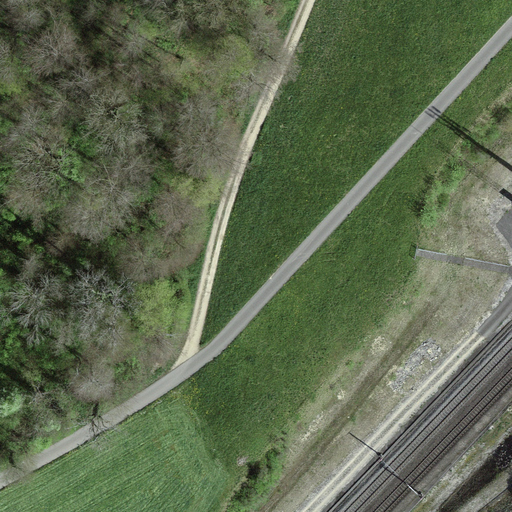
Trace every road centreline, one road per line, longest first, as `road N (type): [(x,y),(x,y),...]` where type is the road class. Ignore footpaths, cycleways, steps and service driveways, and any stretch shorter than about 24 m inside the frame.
road 1 (track): [(511,27),(222,341),(182,371)]
road 2 (track): [(306,0),(233,176),(182,371)]
road 3 (track): [(511,298),(307,511)]
road 4 (track): [(0,476),(182,371)]
